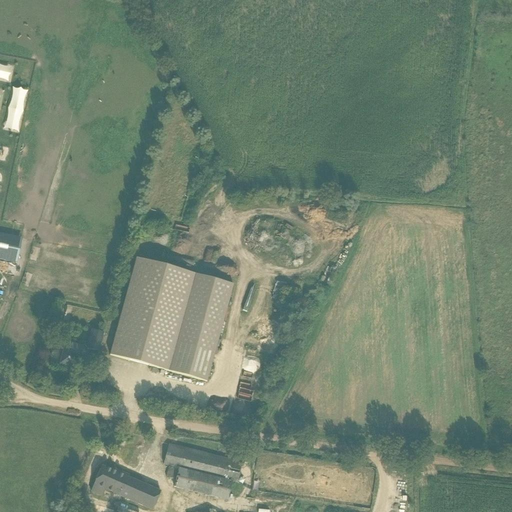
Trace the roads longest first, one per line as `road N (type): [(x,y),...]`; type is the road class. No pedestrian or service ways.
road 1 (track): [(511,470),(192,428)]
road 2 (unclassified): [(192,428),(33,399),(0,380)]
